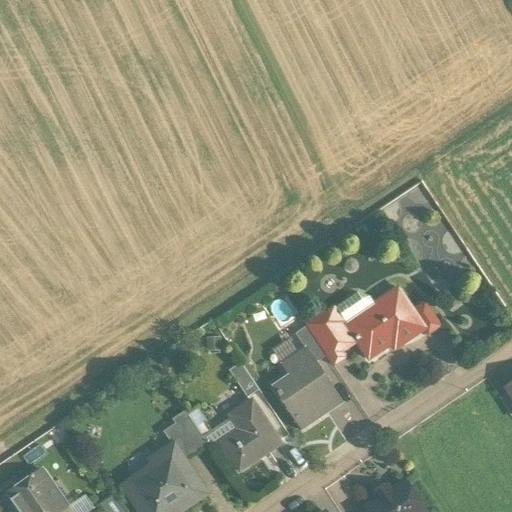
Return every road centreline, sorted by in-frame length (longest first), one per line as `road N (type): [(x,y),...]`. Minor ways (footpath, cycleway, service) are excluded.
road 1 (track): [(0,451),(511,109)]
road 2 (residential): [(268,511),(481,368)]
